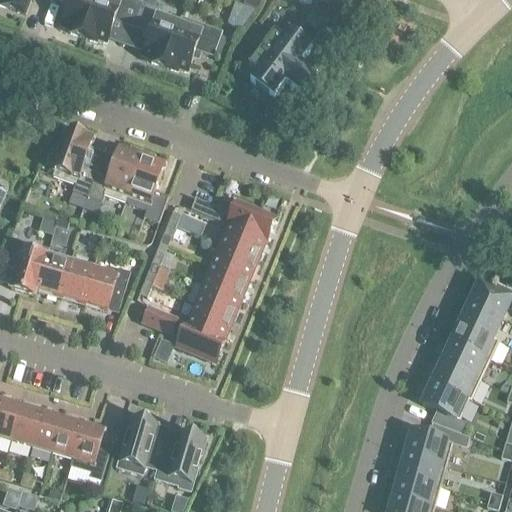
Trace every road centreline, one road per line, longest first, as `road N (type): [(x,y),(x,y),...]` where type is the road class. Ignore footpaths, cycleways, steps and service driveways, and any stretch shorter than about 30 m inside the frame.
road 1 (residential): [(353,198),(0,73)]
road 2 (residential): [(287,425),(0,342)]
road 3 (residential): [(358,511),(404,358),(468,237)]
road 4 (residential): [(353,198),(287,425)]
road 5 (residential): [(483,14),(439,61),(353,198)]
